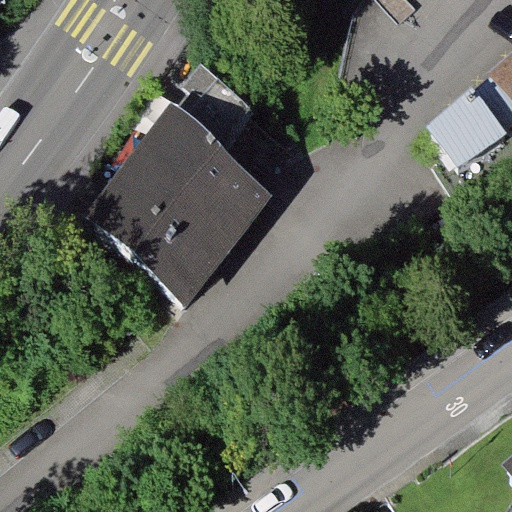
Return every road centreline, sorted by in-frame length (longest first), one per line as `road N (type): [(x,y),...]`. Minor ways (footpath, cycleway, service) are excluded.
road 1 (residential): [(307,511),(511,365)]
road 2 (secondary): [(131,0),(61,100)]
